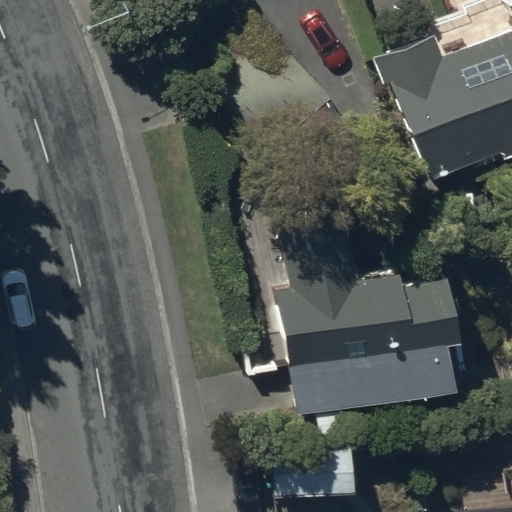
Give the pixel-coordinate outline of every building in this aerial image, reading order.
[(386,76),(425,172),(436,168),(437,170),(469,157),(471,162),(509,146),(511,152),(511,0),(503,0),(511,20),(437,51),(427,27),(367,52),(379,79),(386,76)] [(266,29),(209,85),(264,141),(321,85),(266,29)] [(294,408),(447,379),(438,335),(452,333),(440,270),(396,278),(393,265),(351,272),(340,211),(277,223),(288,281),(271,284),(294,408)] [(347,441),(266,445),(269,493),(349,489),(347,441)] [(511,511),(511,466),(500,468),(501,477),(457,482),(460,507),(453,508),(453,511),(511,511)]
